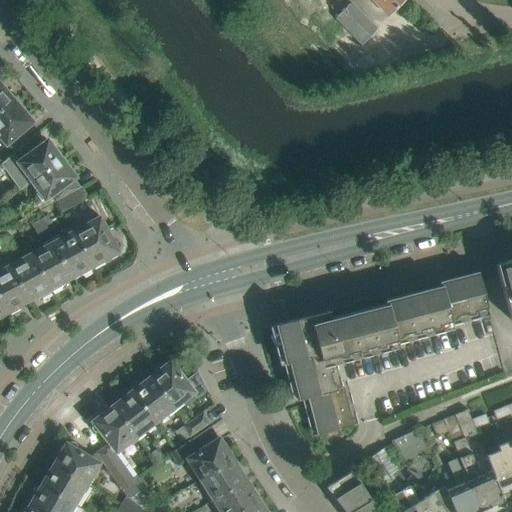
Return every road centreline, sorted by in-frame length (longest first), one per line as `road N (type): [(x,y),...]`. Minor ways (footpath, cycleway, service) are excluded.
road 1 (residential): [(205,282),(0,12)]
road 2 (secondary): [(205,282),(511,204)]
road 3 (secondary): [(0,438),(45,380),(93,338),(149,303),(205,282)]
road 4 (residential): [(205,282),(271,445),(316,511)]
